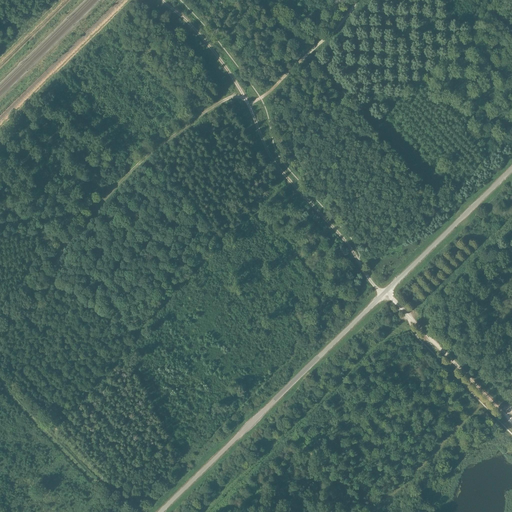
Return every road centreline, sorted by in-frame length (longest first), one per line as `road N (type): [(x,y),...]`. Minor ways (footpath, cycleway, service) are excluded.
road 1 (tertiary): [(158,511),(382,294)]
road 2 (tertiary): [(382,294),(511,167)]
road 3 (track): [(127,0),(0,125)]
road 4 (track): [(0,112),(113,0)]
road 5 (track): [(511,424),(404,314)]
